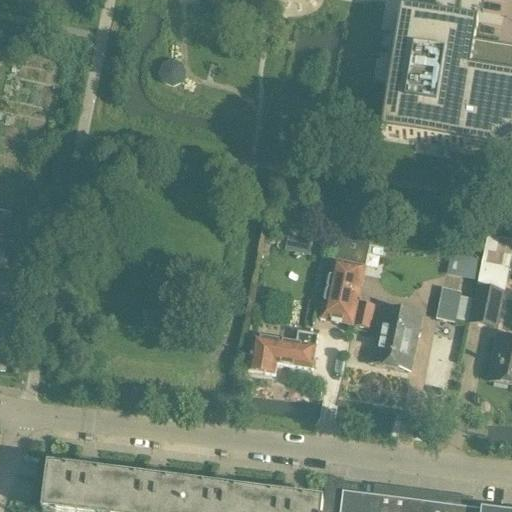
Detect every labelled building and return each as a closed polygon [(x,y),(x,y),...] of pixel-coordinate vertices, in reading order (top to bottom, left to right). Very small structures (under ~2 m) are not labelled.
[(398,18),(379,137),(471,152),(511,133),(511,76),(484,72),(487,52),(469,50),(472,30),(398,18)] [(313,240),(289,235),(285,253),(309,259),(313,240)] [(511,239),(484,235),(484,238),(467,323),(495,329),(511,242),(511,239)] [(351,330),(361,285),(370,248),(338,240),(319,323),(351,330)] [(459,297),(441,293),(434,324),(452,328),(459,297)] [(353,330),(368,333),(373,310),(358,307),(353,330)] [(380,311),(376,331),(390,334),(389,337),(399,339),(400,334),(416,338),(420,319),(380,311)] [(413,353),(416,338),(400,334),(399,339),(389,337),(390,334),(376,331),(373,345),(375,345),(370,370),(406,377),(411,353),(413,353)] [(295,349),(252,343),(248,377),(274,381),(275,370),(311,375),(316,339),(297,337),(295,349)] [(488,383),(511,387),(511,340),(497,337),(488,383)] [(110,511),(115,477),(89,474),(90,461),(78,459),(77,472),(46,469),(40,511),(110,511)] [(180,511),(184,485),(157,482),(159,469),(146,468),(145,481),(115,477),(110,511),(180,511)] [(250,511),(253,494),(225,490),(226,477),(215,476),(213,489),(184,485),(180,511),(250,511)] [(319,511),(321,502),(292,499),(294,486),(282,484),(281,497),(253,494),(250,511),(319,511)] [(340,505),(321,502),(319,511),(476,511),(470,511),(472,500),(374,487),(372,498),(341,494),(340,505)]
